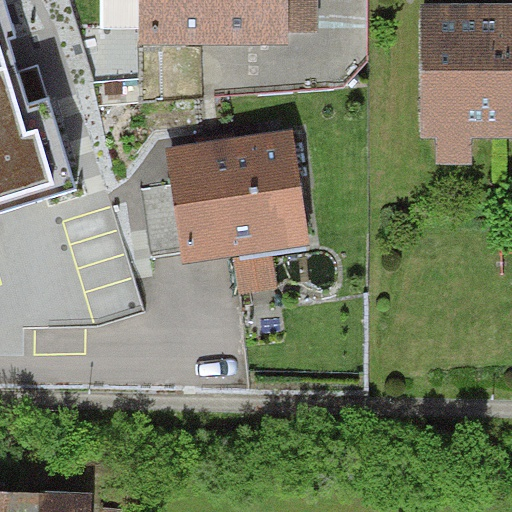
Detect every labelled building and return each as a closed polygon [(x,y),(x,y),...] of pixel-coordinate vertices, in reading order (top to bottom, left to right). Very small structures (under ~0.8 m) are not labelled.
[(142,0),(143,48),(296,46),(295,34),(325,34),(324,0),(142,0)] [(511,8),(426,9),(427,140),(441,140),(441,170),(480,169),(479,140),(511,140),(511,8)] [(0,193),(49,179),(35,135),(22,139),(0,66),(0,193)] [(297,124),(169,146),(189,266),(317,245),(297,124)] [(0,511),(100,511),(101,497),(0,492),(0,511)]
